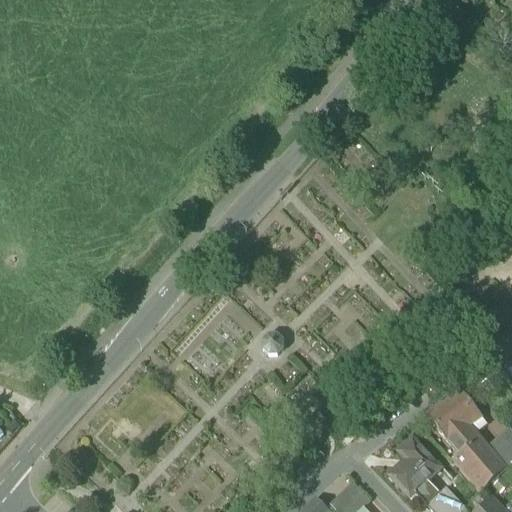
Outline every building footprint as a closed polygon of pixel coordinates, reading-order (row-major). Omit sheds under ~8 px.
[(263,358),(270,364),(278,364),(283,357),(283,349),(277,343),(269,344),(263,350),(263,358)] [(428,425),(459,462),(479,445),(468,432),(480,422),(460,398),(428,425)] [(333,438),(344,450),(352,443),(353,444),(364,435),(351,421),(333,438)] [(488,456),(504,475),(511,467),(511,447),(506,440),(488,456)] [(488,456),(479,445),(459,462),(452,467),(480,500),(504,475),(488,456)] [(414,499),(426,511),(439,500),(426,488),(440,475),(412,446),(399,459),(407,467),(390,483),(409,504),(414,499)] [(329,510),(331,511),(365,511),(370,507),(352,488),(329,510)] [(426,511),(466,511),(451,496),(442,504),(439,500),(426,511)]
